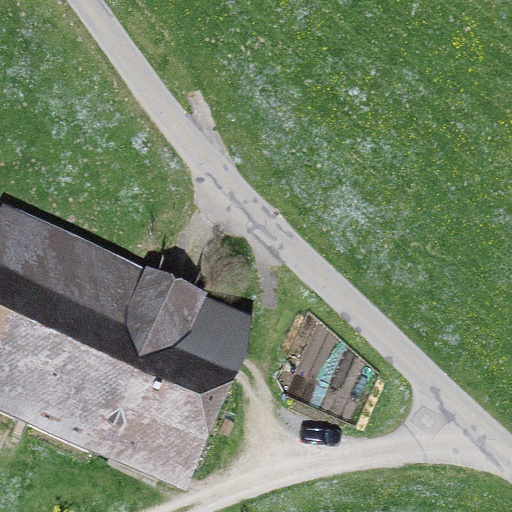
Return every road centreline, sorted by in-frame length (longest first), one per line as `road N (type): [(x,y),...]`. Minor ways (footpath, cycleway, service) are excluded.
road 1 (track): [(511,460),(250,210),(186,138),(86,0)]
road 2 (track): [(187,511),(311,462),(481,431)]
